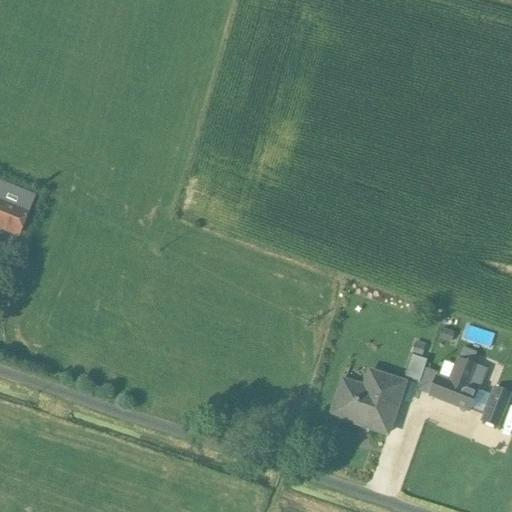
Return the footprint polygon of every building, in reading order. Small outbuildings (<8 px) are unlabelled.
[(27,214),(0,202),(0,228),(18,236),(27,214)] [(412,357),(405,379),(420,384),(425,369),(427,362),(412,357)] [(450,385),(437,380),(430,397),(469,412),(486,372),(459,361),(450,385)] [(438,375),(425,369),(420,384),(418,392),(430,397),(437,380),(438,375)] [(371,392),(344,383),(332,417),(388,436),(404,386),(376,376),(371,392)] [(495,390),(483,422),(497,428),(510,396),(495,390)]
